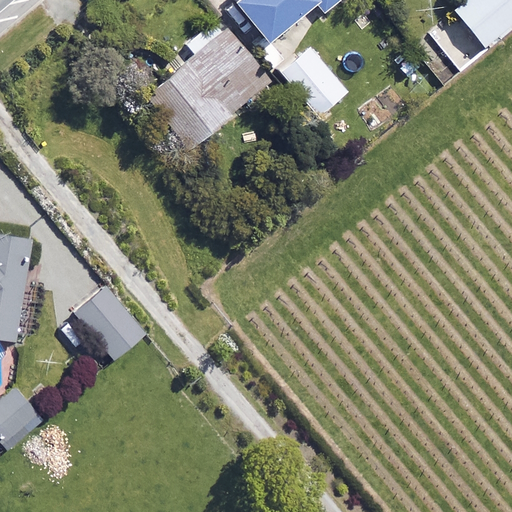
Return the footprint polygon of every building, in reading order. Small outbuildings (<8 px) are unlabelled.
[(333,0),(228,0),(261,41),(311,1),(320,11),(333,0)] [(511,17),(511,0),(461,0),(450,9),(479,45),(511,17)] [(265,80),(223,30),(144,96),(186,146),(204,131),(265,80)] [(338,86),(305,48),(278,71),(283,77),(311,110),(338,86)] [(29,239),(0,233),(0,337),(12,339),(29,239)] [(140,331),(102,286),(72,312),(110,357),(140,331)] [(35,413),(12,387),(0,397),(0,439),(2,442),(35,413)]
